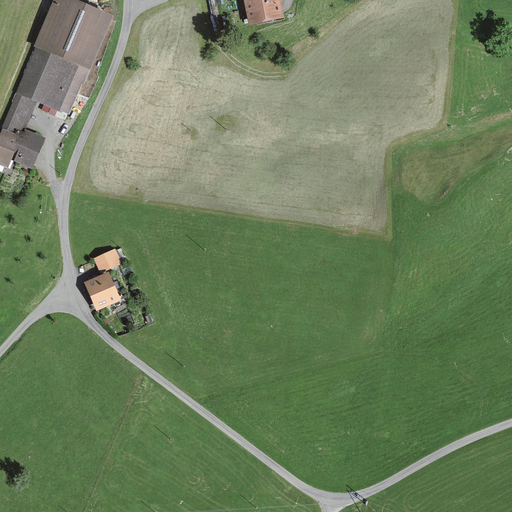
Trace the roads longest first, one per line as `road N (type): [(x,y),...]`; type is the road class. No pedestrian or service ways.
road 1 (unclassified): [(511,423),(365,493),(330,499),(286,476),(93,325),(70,291),(63,206),(124,36),(128,0)]
road 2 (track): [(286,74),(256,72),(221,49),(206,0)]
